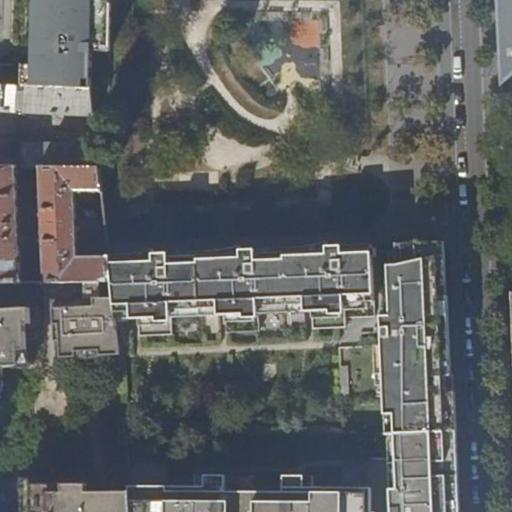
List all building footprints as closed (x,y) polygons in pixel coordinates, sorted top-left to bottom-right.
[(111,45),(111,40),(113,0),(35,0),(33,44),(37,44),(37,54),(33,54),(32,66),(0,63),(0,84),(91,89),(93,44),(111,45)] [(511,0),(503,0),(503,2),(504,14),(502,14),(501,17),(504,17),(504,34),(502,34),(502,37),(505,37),(505,54),(503,54),(506,129),(511,129),(511,0)] [(0,84),(0,166),(17,166),(41,167),(99,167),(97,156),(96,146),(0,144),(0,112),(84,116),(93,117),(91,89),(0,84)] [(86,131),(95,130),(93,117),(84,116),(86,131)] [(17,166),(0,166),(0,282),(17,282),(22,282),(17,166)] [(110,281),(108,257),(76,257),(75,193),(101,192),(99,167),(41,167),(45,282),(110,281)] [(110,281),(114,318),(140,317),(141,335),(174,334),(173,316),(228,314),(228,331),(260,330),(259,312),(314,310),(314,328),(347,326),(347,309),(369,308),(369,300),(376,300),(374,242),(108,257),(110,281)] [(397,430),(458,429),(457,391),(452,391),(446,246),(398,248),(399,264),(390,264),(392,315),(382,316),(383,430),(397,430)] [(29,282),(22,282),(17,282),(0,282),(0,511),(130,511),(128,491),(86,491),(86,483),(0,482),(0,394),(1,392),(4,366),(43,366),(44,341),(52,340),(53,358),(117,353),(114,318),(110,281),(45,282),(43,282),(43,304),(29,304),(29,282)] [(460,473),(458,429),(397,430),(397,458),(390,458),(393,511),(457,511),(456,473),(460,473)] [(130,511),(372,511),(372,492),(128,491),(130,511)]
